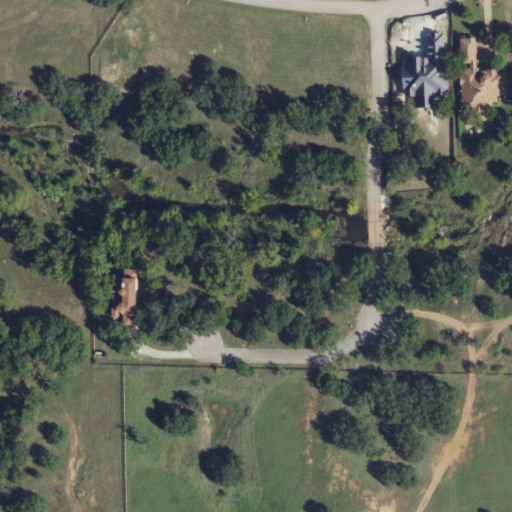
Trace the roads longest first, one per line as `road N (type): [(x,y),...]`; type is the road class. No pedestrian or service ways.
road 1 (residential): [(379,325),(371,7)]
road 2 (residential): [(276,0),(371,7),(424,0)]
